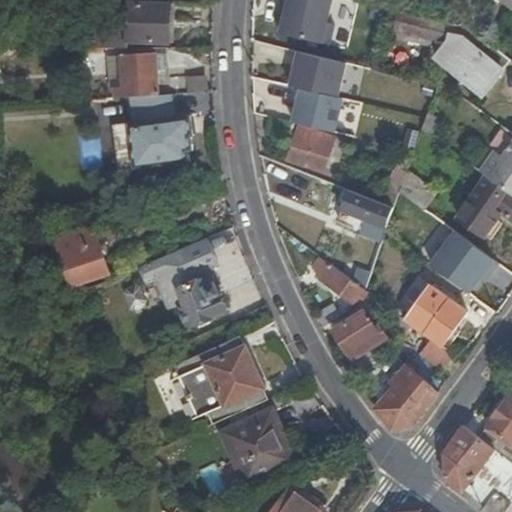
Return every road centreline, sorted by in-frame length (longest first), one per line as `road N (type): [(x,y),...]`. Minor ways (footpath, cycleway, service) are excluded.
road 1 (residential): [(405,471),(321,364),(245,201),(227,85),(232,0)]
road 2 (residential): [(405,471),(511,330)]
